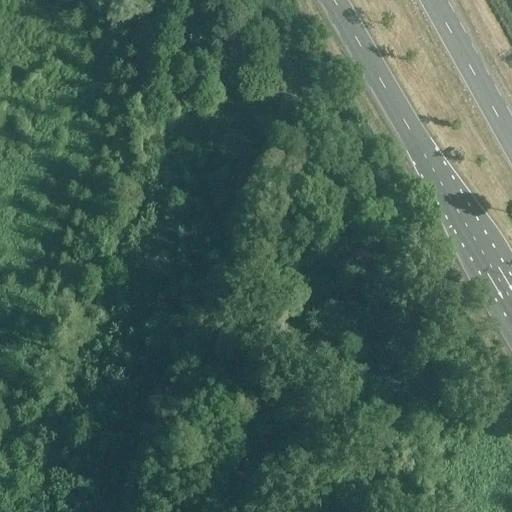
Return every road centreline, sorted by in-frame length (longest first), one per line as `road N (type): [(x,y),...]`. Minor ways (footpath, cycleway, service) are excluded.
road 1 (primary): [(333,0),(511,298)]
road 2 (primary): [(511,147),(428,0)]
